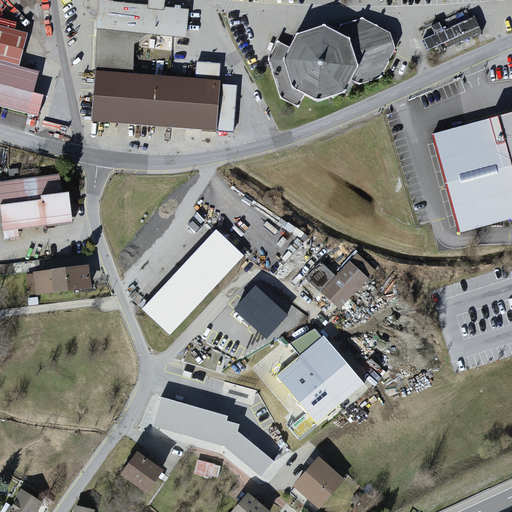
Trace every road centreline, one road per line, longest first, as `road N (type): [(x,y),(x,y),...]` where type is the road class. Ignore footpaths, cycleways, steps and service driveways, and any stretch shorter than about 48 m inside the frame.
road 1 (residential): [(90,161),(203,162),(273,144),(511,41)]
road 2 (residential): [(66,511),(148,376),(90,216),(90,161)]
road 3 (unknown): [(148,376),(177,359),(247,288),(264,286),(315,319)]
road 4 (unknown): [(114,436),(229,469),(273,511)]
road 5 (unknown): [(119,296),(178,227),(203,162)]
